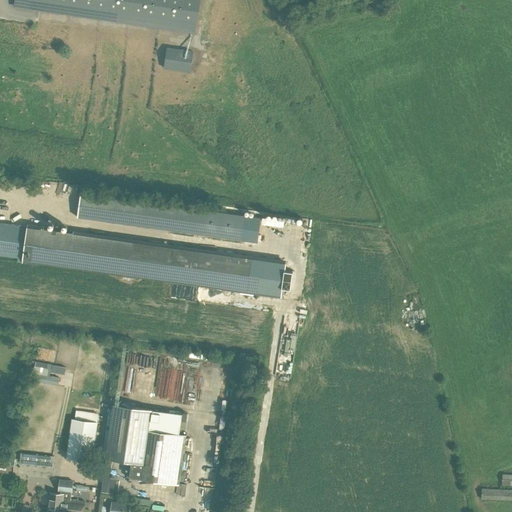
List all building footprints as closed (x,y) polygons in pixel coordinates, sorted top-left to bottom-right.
[(184,33),(188,0),(19,0),(18,10),(184,33)] [(141,43),(141,31),(64,30),(64,42),(141,43)] [(197,50),(197,38),(178,38),(177,49),(197,50)] [(193,52),(168,49),(165,69),(190,72),(193,52)] [(80,192),(77,216),(241,238),(244,215),(80,192)] [(0,222),(0,255),(18,258),(18,262),(39,265),(39,261),(199,283),(281,296),(282,289),(290,290),(293,272),(285,271),(286,264),(204,252),(44,229),(44,225),(36,224),(35,228),(0,222)] [(40,374),(39,382),(58,385),(60,377),(40,374)] [(114,404),(102,491),(106,492),(111,459),(122,461),(122,464),(128,465),(126,476),(179,484),(185,435),(149,430),(152,409),(114,404)] [(72,418),(66,458),(91,461),(97,422),(72,418)] [(16,461),(49,461),(49,450),(16,450),(16,461)] [(511,475),(503,475),(503,484),(511,484),(511,475)] [(50,492),(48,511),(83,511),(85,501),(71,499),(73,480),(59,479),(58,493),(50,492)] [(511,490),(482,489),(482,499),(511,500),(511,490)] [(112,501),(110,511),(129,511),(130,503),(112,501)]
